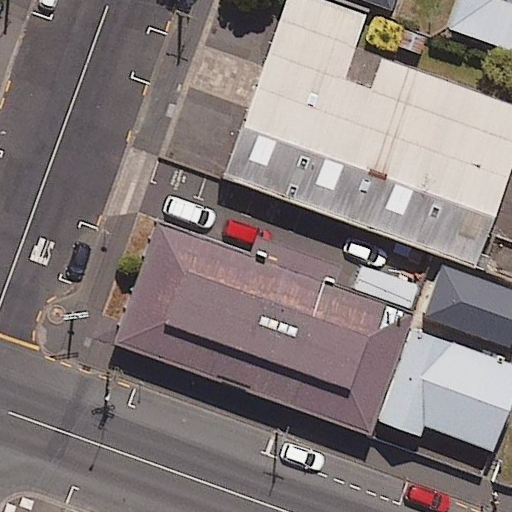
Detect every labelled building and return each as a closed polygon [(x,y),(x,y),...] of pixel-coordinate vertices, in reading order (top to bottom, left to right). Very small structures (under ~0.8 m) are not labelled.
[(368,10),(338,0),(283,0),(222,178),(473,265),(511,154),(511,104),(354,49),(368,10)] [(455,0),(447,24),(511,49),(511,2),(504,0),(455,0)] [(413,312),(157,220),(113,341),(369,435),(413,312)] [(511,329),(511,288),(440,263),(422,313),(507,343),(511,329)] [(511,363),(410,327),(377,420),(418,435),(422,424),(491,448),(511,390),(511,363)]
